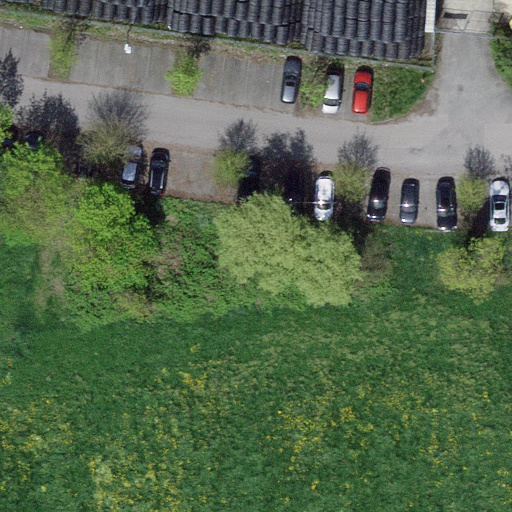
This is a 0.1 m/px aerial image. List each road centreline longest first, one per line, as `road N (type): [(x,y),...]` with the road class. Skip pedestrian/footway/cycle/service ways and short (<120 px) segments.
road 1 (residential): [(511,148),(382,151),(0,93)]
road 2 (unknown): [(470,151),(470,0)]
